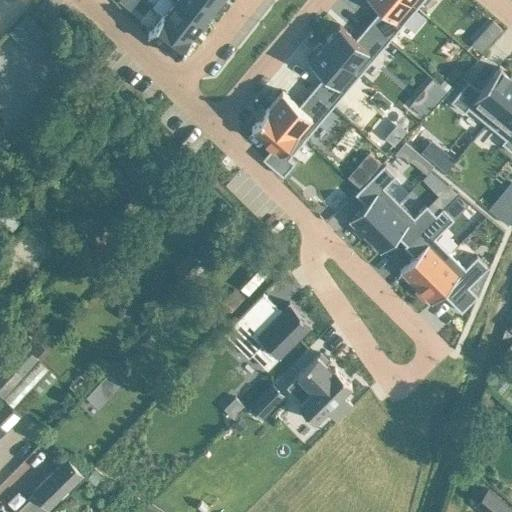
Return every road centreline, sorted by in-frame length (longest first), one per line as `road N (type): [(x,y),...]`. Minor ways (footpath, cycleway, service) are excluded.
road 1 (residential): [(324,239),(307,261),(396,388),(447,348),(345,260)]
road 2 (track): [(432,511),(511,276)]
road 3 (residential): [(211,124),(320,0)]
road 4 (residential): [(324,239),(211,124)]
road 5 (residential): [(174,85),(85,0)]
